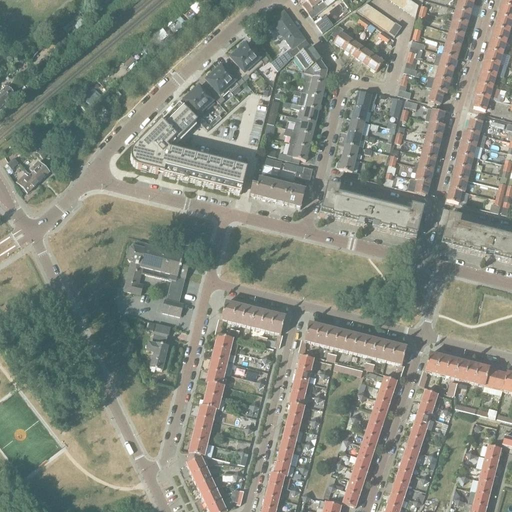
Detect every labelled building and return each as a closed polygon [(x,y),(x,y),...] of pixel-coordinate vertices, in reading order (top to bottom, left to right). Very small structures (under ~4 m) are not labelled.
[(301,7),(308,15),(311,20),(326,8),(321,2),(318,0),(303,0),(306,3),(301,7)] [(404,0),(398,0),(395,5),(399,8),(404,0)] [(404,0),(399,8),(403,11),(410,1),(407,0),(404,0)] [(472,4),(458,0),(455,11),(469,16),(472,4)] [(511,0),(502,0),(501,5),(511,8),(511,0)] [(414,4),(410,1),(403,11),(407,14),(414,4)] [(414,4),(407,14),(415,19),(418,7),(414,4)] [(355,13),(363,18),(370,8),(366,5),(355,13)] [(511,21),(511,20),(511,8),(501,5),(498,17),(511,21)] [(370,8),(363,18),(367,21),(374,11),(370,8)] [(374,11),(367,21),(371,23),(378,14),(374,11)] [(455,11),(451,23),(466,27),(469,16),(455,11)] [(288,53),(292,59),(308,47),(283,12),(274,19),(274,18),(272,19),(273,20),(270,22),(278,33),(281,32),(285,37),(282,39),(291,51),(288,53)] [(378,14),(371,23),(375,26),(382,16),(378,14)] [(382,16),(375,26),(379,29),(386,19),(382,16)] [(498,17),(494,28),(508,32),(511,21),(498,17)] [(315,25),(322,35),(332,27),(325,18),(315,25)] [(386,19),(379,29),(383,32),(390,22),(386,19)] [(95,26),(100,31),(105,26),(101,21),(95,26)] [(390,22),(383,32),(387,35),(394,25),(390,22)] [(462,38),(466,27),(451,23),(448,34),(462,38)] [(394,39),(400,29),(394,25),(387,35),(394,39)] [(333,44),(343,52),(350,42),(340,35),(342,31),(337,28),(331,37),(336,40),(333,44)] [(505,44),(508,32),(494,28),(491,40),(505,44)] [(448,34),(445,45),(459,50),(462,38),(448,34)] [(491,40),(488,51),(502,55),(506,57),(509,45),(505,44),(491,40)] [(343,52),(354,59),(361,49),(350,42),(343,52)] [(411,43),(410,49),(421,52),(423,46),(411,43)] [(245,45),(237,52),(254,72),(262,65),(263,66),(268,62),(260,52),(255,56),(245,45)] [(455,61),(459,50),(445,45),(441,57),(455,61)] [(304,73),(319,63),(319,62),(310,49),(294,60),(304,73)] [(354,59),(364,66),(371,57),(361,49),(354,59)] [(414,55),(412,61),(417,62),(419,62),(422,52),(421,52),(410,49),(408,54),(414,55)] [(502,55),(488,51),(484,63),(498,67),(502,55)] [(231,58),(230,59),(240,70),(235,75),(243,84),(249,80),(247,78),(254,72),(237,52),(235,54),(235,53),(230,57),(231,58)] [(433,67),(452,72),(455,61),(441,57),(436,55),(433,67)] [(382,64),(371,57),(364,66),(375,74),(382,64)] [(277,74),(283,67),(278,61),(271,66),(277,74)] [(417,62),(412,61),(411,66),(405,64),(404,70),(414,72),(417,62)] [(326,72),(319,63),(304,73),(303,77),(324,82),(326,72)] [(484,63),(481,74),(495,78),(498,67),(484,63)] [(220,67),(212,75),(228,92),(230,94),(237,87),(238,89),(243,84),(235,75),(231,78),(220,67)] [(434,80),(449,84),(452,72),(433,67),(429,78),(434,80)] [(414,72),(404,70),(403,75),(414,78),(416,73),(414,72)] [(491,90),(495,78),(481,74),(477,86),(491,90)] [(205,82),(204,82),(215,93),(210,97),(219,106),(224,102),(221,99),(228,92),(212,75),(205,82)] [(325,82),(324,82),(303,77),(299,75),(298,80),(305,82),(302,94),(321,99),(325,82)] [(434,80),(431,91),(443,94),(442,95),(445,96),(449,84),(434,80)] [(474,97),(477,98),(488,102),(491,90),(477,86),(474,97)] [(192,93),(190,95),(204,111),(206,113),(214,105),(198,88),(196,89),(195,89),(191,93),(192,93)] [(0,94),(0,108),(1,110),(14,97),(11,94),(13,92),(11,90),(9,92),(6,89),(0,94)] [(116,101),(121,96),(116,91),(111,95),(116,101)] [(439,107),(442,95),(443,94),(431,91),(427,103),(439,107)] [(397,98),(409,101),(410,95),(398,92),(397,98)] [(318,112),(321,99),(302,94),(294,93),(293,97),(300,99),(298,107),(318,112)] [(357,104),(355,108),(367,112),(372,113),(376,96),(369,94),(369,97),(360,95),(357,104)] [(190,95),(182,102),(196,118),(204,111),(190,95)] [(484,113),(488,102),(477,98),(473,109),(484,113)] [(272,103),(270,113),(276,115),(279,104),(272,103)] [(415,112),(417,106),(405,103),(403,109),(415,112)] [(397,119),(401,107),(392,104),(388,116),(397,119)] [(130,158),(130,159),(130,161),(130,162),(131,163),(131,164),(132,165),(133,167),(134,168),(135,168),(136,169),(137,170),(138,170),(139,170),(140,170),(146,172),(158,175),(162,176),(169,178),(175,179),(194,184),(200,186),(220,191),(226,192),(240,196),(246,171),(169,152),(168,152),(166,150),(171,144),(175,141),(177,143),(197,123),(179,105),(178,106),(174,110),(169,115),(164,120),(155,129),(150,134),(139,145),(133,150),(133,151),(132,152),(132,153),(131,154),(130,155),(130,157),(130,158)] [(314,125),(318,112),(298,107),(291,105),(290,110),(299,112),(297,120),(314,125)] [(351,121),(364,125),(367,112),(355,108),(354,108),(351,121)] [(443,115),(427,111),(424,122),(429,124),(440,127),(443,115)] [(269,114),(266,126),(273,128),(276,115),(269,114)] [(311,137),(314,125),(297,120),(288,118),(287,123),(295,125),(293,133),(311,137)] [(351,121),(348,134),(361,137),(364,125),(351,121)] [(469,121),(466,133),(478,136),(481,124),(469,121)] [(204,123),(200,127),(206,133),(210,130),(207,127),(204,123)] [(389,131),(394,132),(396,126),(387,124),(386,130),(389,131)] [(426,135),(440,139),(443,127),(440,127),(429,124),(426,135)] [(275,128),(273,128),(266,126),(263,138),(272,140),(275,128)] [(308,150),(311,137),(293,133),(285,130),(283,137),(290,138),(288,145),(289,145),(308,150)] [(394,132),(389,131),(388,135),(386,135),(385,139),(383,138),(382,142),(391,144),(394,132)] [(464,132),(461,144),(475,148),(478,136),(466,133),(464,132)] [(357,149),(358,149),(361,137),(348,134),(344,146),(357,149)] [(440,139),(426,135),(423,147),(437,151),(440,139)] [(475,148),(461,144),(458,156),(478,161),(480,161),(483,150),(475,148)] [(277,160),(298,165),(299,161),(305,163),(308,150),(289,145),(286,157),(279,155),(277,160)] [(344,146),(341,159),(355,162),(358,149),(357,149),(344,146)] [(423,147),(420,159),(434,162),(437,151),(423,147)] [(47,156),(46,154),(42,149),(37,154),(42,160),(47,156)] [(392,151),(389,163),(395,164),(398,153),(392,151)] [(478,161),(458,156),(455,168),(469,171),(475,173),(478,161)] [(344,173),(343,177),(350,179),(358,181),(359,176),(352,174),(355,162),(341,159),(340,165),(338,164),(336,170),(338,170),(338,171),(344,173)] [(417,170),(431,174),(434,162),(420,159),(418,165),(415,164),(413,169),(417,170)] [(14,161),(7,165),(11,170),(17,166),(14,161)] [(33,174),(30,177),(38,184),(48,175),(41,167),(38,164),(30,171),(33,174)] [(498,178),(501,179),(506,180),(508,173),(503,172),(504,168),(501,167),(498,178)] [(287,208),(300,211),(304,192),(306,183),(308,184),(311,172),(297,168),(296,174),(294,183),(292,189),(287,208)] [(455,168),(452,179),(466,183),(469,171),(455,168)] [(414,182),(417,183),(428,186),(431,174),(417,170),(413,169),(412,169),(411,174),(416,175),(414,182)] [(16,184),(17,184),(19,187),(27,195),(38,184),(30,177),(28,179),(25,176),(16,184)] [(287,208),(292,189),(294,183),(280,179),(280,180),(266,176),(264,182),(258,180),(256,188),(251,187),(249,197),(248,197),(248,198),(287,208)] [(452,179),(449,191),(461,194),(463,194),(466,183),(452,179)] [(499,185),(498,191),(503,192),(505,186),(506,180),(501,179),(500,185),(499,185)] [(406,193),(426,197),(428,186),(417,183),(414,182),(409,181),(406,193)] [(319,217),(363,228),(364,224),(372,226),(371,230),(415,241),(423,211),(410,208),(409,211),(338,193),(339,190),(326,187),(319,217)] [(461,194),(449,191),(446,203),(464,207),(467,195),(463,194),(461,194)] [(509,206),(511,195),(511,194),(505,193),(503,205),(509,206)] [(500,217),(506,219),(508,211),(502,209),(500,217)] [(511,237),(459,224),(460,220),(447,217),(440,247),(484,258),(485,255),(493,257),(492,260),(511,265),(511,237)] [(140,275),(170,283),(166,302),(164,302),(161,314),(179,319),(182,306),(178,305),(184,280),(185,280),(189,264),(181,262),(182,257),(145,248),(146,246),(136,244),(135,249),(132,248),(130,250),(127,261),(128,263),(130,264),(123,293),(132,295),(131,299),(137,301),(138,296),(140,297),(142,288),(137,287),(140,275)] [(220,323),(222,323),(240,327),(244,310),(238,308),(238,306),(233,305),(233,307),(225,305),(220,323)] [(252,312),(244,310),(240,327),(259,333),(264,315),(257,313),(257,311),(252,310),(252,312)] [(259,333),(277,337),(280,338),(284,320),(276,318),(276,316),(271,315),(271,316),(264,315),(259,333)] [(151,341),(165,345),(167,338),(168,338),(170,329),(155,326),(151,341)] [(316,328),(307,326),(303,343),(305,344),(323,348),(327,331),(321,329),(321,327),(316,326),(316,328)] [(327,331),(323,348),(342,353),(346,336),(340,334),(340,332),(335,331),(335,333),(327,331)] [(354,337),(346,336),(342,353),(361,358),(366,340),(359,339),(359,337),(354,335),(354,337)] [(216,338),(214,349),(213,349),(230,353),(233,342),(219,338),(216,338)] [(373,342),(366,340),(361,358),(381,363),(385,345),(378,343),(378,342),(373,340),(373,342)] [(153,356),(150,368),(149,370),(161,373),(167,349),(155,346),(148,345),(145,354),(153,356)] [(392,347),(385,345),(381,363),(398,368),(401,368),(405,350),(397,348),(397,346),(392,345),(392,347)] [(213,349),(211,361),(227,365),(230,353),(213,349)] [(424,373),(426,374),(444,378),(448,361),(442,360),(442,358),(437,356),(437,358),(428,356),(424,373)] [(299,358),(296,370),(310,373),(313,362),(299,358)] [(227,365),(211,361),(208,373),(224,377),(224,376),(230,378),(233,366),(227,365)] [(456,363),(448,361),(444,378),(464,383),(468,366),(461,364),(461,362),(456,361),(456,363)] [(475,368),(468,366),(464,383),(483,388),(488,371),(480,369),(480,367),(475,366),(475,368)] [(296,370),(293,381),(293,382),(307,385),(310,373),(296,370)] [(249,371),(247,377),(256,379),(256,376),(259,377),(260,373),(249,371)] [(488,371),(483,388),(501,393),(506,376),(505,375),(505,377),(488,372),(488,371)] [(205,384),(207,385),(221,388),(224,377),(208,373),(205,384)] [(511,377),(506,376),(501,393),(511,395),(511,377)] [(379,391),(392,395),(396,384),(382,379),(379,391)] [(293,382),(290,393),(304,397),(307,385),(293,382)] [(207,385),(204,396),(221,400),(224,389),(221,388),(207,385)] [(375,402),(388,407),(392,395),(379,391),(375,402)] [(301,408),(304,397),(290,393),(287,405),(290,406),(301,408)] [(420,404),(433,409),(437,410),(439,406),(434,404),(437,397),(424,393),(420,404)] [(204,396),(202,408),(215,411),(215,412),(218,412),(221,400),(204,396)] [(371,414),(384,418),(388,407),(375,402),(371,414)] [(420,404),(418,408),(416,416),(429,420),(433,409),(420,404)] [(290,406),(287,418),(301,421),(304,409),(301,408),(290,406)] [(199,407),(196,419),(213,423),(215,412),(215,411),(202,408),(199,407)] [(487,414),(486,419),(494,421),(496,414),(488,412),(487,414)] [(371,414),(368,425),(367,425),(381,430),(384,418),(371,414)] [(416,416),(412,427),(426,431),(429,420),(416,416)] [(287,418),(286,422),(284,429),(298,432),(301,421),(287,418)] [(213,423),(196,419),(193,431),(210,435),(215,436),(215,434),(210,433),(213,423)] [(381,430),(367,425),(364,437),(377,441),(381,430)] [(409,439),(422,443),(426,431),(412,427),(409,439)] [(284,429),(282,441),(295,444),(298,432),(284,429)] [(193,431),(191,442),(207,446),(210,435),(193,431)] [(445,434),(441,432),(440,431),(437,433),(440,439),(444,438),(445,434)] [(360,448),(373,453),(377,441),(364,437),(360,448)] [(409,439),(405,450),(418,454),(422,443),(409,439)] [(511,440),(504,439),(501,447),(511,449),(511,440)] [(279,452),(292,455),(295,444),(282,441),(279,452)] [(199,458),(204,459),(207,446),(191,442),(188,455),(199,458)] [(311,450),(307,444),(304,446),(308,452),(312,457),(314,448),(311,450)] [(370,464),(373,453),(360,448),(356,459),(370,464)] [(487,448),(484,460),(497,463),(500,451),(487,448)] [(401,462),(414,466),(418,454),(405,450),(401,462)] [(279,452),(276,464),(289,467),(292,455),(279,452)] [(188,455),(186,466),(199,460),(199,458),(188,455)] [(191,478),(206,470),(201,459),(199,460),(186,466),(185,466),(191,478)] [(353,471),(366,475),(370,464),(356,459),(353,471)] [(497,463),(484,460),(481,472),(494,475),(497,463)] [(401,462),(397,473),(410,477),(414,466),(401,462)] [(276,464),(273,475),(273,476),(284,478),(284,479),(286,479),(289,467),(276,464)] [(310,465),(304,466),(301,468),(305,474),(308,472),(310,465)] [(191,478),(196,488),(211,481),(206,470),(191,478)] [(349,482),(362,487),(366,475),(353,471),(349,482)] [(481,472),(478,483),(491,486),(494,475),(481,472)] [(394,484),(407,489),(410,477),(397,473),(394,484)] [(281,490),(284,479),(284,478),(273,476),(273,475),(270,475),(267,486),(281,490)] [(335,480),(329,478),(326,488),(327,488),(328,490),(334,487),(333,485),(335,480)] [(196,488),(201,499),(216,492),(211,481),(196,488)] [(362,487),(349,482),(345,494),(359,498),(362,487)] [(472,505),(477,483),(473,482),(467,503),(472,505)] [(491,486),(478,483),(475,495),(488,499),(491,486)] [(394,484),(390,496),(403,500),(407,489),(394,484)] [(267,486),(265,498),(278,502),(281,490),(267,486)] [(201,499),(206,510),(221,503),(216,492),(201,499)] [(232,493),(231,498),(241,500),(243,494),(235,492),(232,493)] [(339,496),(336,504),(355,510),(359,498),(345,494),(344,498),(339,496)] [(304,504),(310,501),(307,495),(301,498),(304,504)] [(475,495),(472,506),(485,510),(488,499),(475,495)] [(403,500),(390,496),(386,507),(399,511),(403,500)] [(230,498),(234,506),(240,508),(241,500),(231,498),(230,498)] [(265,498),(262,510),(270,511),(275,511),(278,502),(265,498)] [(206,510),(206,511),(225,511),(221,503),(206,510)] [(322,511),(340,511),(341,510),(340,510),(340,509),(319,503),(317,511),(322,511)]
